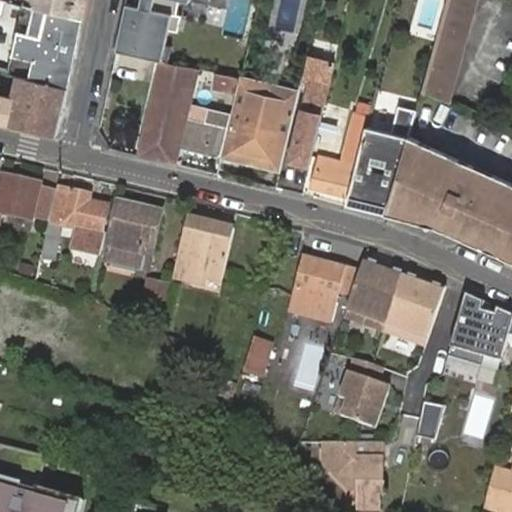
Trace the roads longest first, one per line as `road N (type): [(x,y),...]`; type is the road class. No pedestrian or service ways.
road 1 (residential): [(511,291),(379,232),(74,158)]
road 2 (residential): [(109,0),(74,158)]
